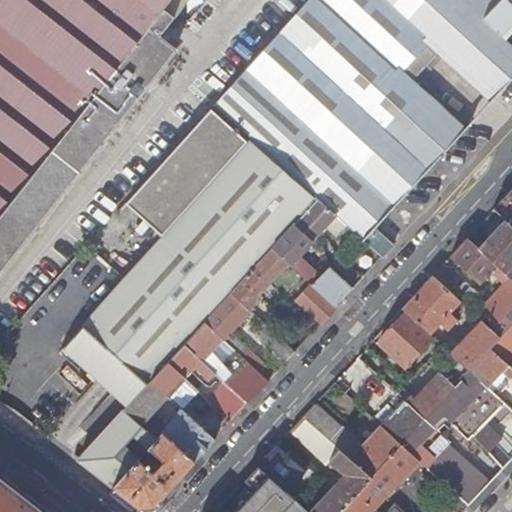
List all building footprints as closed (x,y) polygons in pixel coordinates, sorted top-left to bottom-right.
[(0,0),(0,275),(145,92),(177,52),(160,39),(176,19),(165,10),(172,0),(0,0)] [(311,0),(297,17),(216,106),(231,120),(253,139),(321,201),(338,218),(383,260),(395,247),(377,230),(464,135),(408,85),(397,75),(430,39),(441,49),(496,100),(511,82),(511,48),(499,37),(483,23),(504,0),(311,0)] [(511,23),(511,5),(506,0),(504,0),(483,23),(499,37),(511,23)] [(397,75),(408,85),(441,49),(430,39),(397,75)] [(253,139),(231,120),(227,124),(212,111),(140,191),(128,205),(150,225),(140,235),(146,241),(156,230),(163,237),(253,139)] [(253,144),(137,272),(67,349),(62,355),(65,358),(69,353),(131,408),(155,384),(171,366),(189,346),(209,325),(235,296),(276,251),(318,201),(253,144)] [(506,221),(511,226),(511,191),(495,210),(506,221)] [(338,218),(321,201),(277,250),(290,266),(293,268),(338,218)] [(511,226),(506,221),(479,250),(511,280),(511,226)] [(511,280),(479,250),(468,239),(451,258),(484,289),(488,285),(485,282),(493,273),(506,285),(480,313),(497,329),(511,311),(511,280)] [(235,296),(252,313),(264,299),(261,297),(290,266),(276,251),(235,296)] [(313,287),(338,310),(355,291),(330,269),(313,287)] [(466,307),(433,278),(403,310),(407,314),(432,336),(457,308),(461,312),(466,307)] [(297,302),(323,326),(338,310),(313,287),(312,286),(297,302)] [(250,364),(271,383),(278,374),(240,339),(236,342),(229,336),(252,313),(235,296),(209,325),(225,341),(229,345),(246,360),(250,364)] [(432,336),(407,314),(381,343),(393,354),(401,361),(408,368),(435,340),(432,336)] [(453,356),(471,373),(492,351),(501,340),(483,323),(453,356)] [(189,346),(206,362),(225,341),(209,325),(189,346)] [(259,332),(269,341),(275,334),(265,325),(259,332)] [(511,328),(501,340),(492,351),(507,364),(511,359),(511,328)] [(264,346),(286,366),(297,354),(275,334),(269,341),(264,346)] [(238,376),(243,371),(250,364),(246,360),(242,365),(239,362),(238,363),(224,350),(229,345),(225,341),(206,362),(205,363),(218,375),(226,382),(235,373),(238,376)] [(242,365),(246,360),(229,345),(224,350),(238,363),(239,362),(242,365)] [(189,346),(171,366),(186,381),(194,373),(208,386),(218,375),(205,363),(206,362),(189,346)] [(506,387),(511,392),(511,368),(511,369),(507,364),(492,351),(471,373),(489,389),(503,373),(511,380),(506,387)] [(401,361),(393,354),(390,358),(398,365),(401,361)] [(171,366),(155,384),(170,399),(177,406),(194,388),(186,381),(171,366)] [(227,383),(251,404),(267,387),(250,372),(247,375),(243,371),(238,376),(235,373),(226,382),(227,383)] [(467,505),(470,508),(491,487),(448,447),(451,444),(435,430),(446,418),(472,441),(476,436),(505,471),(511,463),(511,410),(497,397),(489,389),(471,373),(457,389),(443,404),(403,446),(420,462),(452,491),(467,505)] [(489,389),(497,397),(506,387),(511,380),(503,373),(489,389)] [(385,429),(403,446),(443,404),(457,389),(443,376),(420,401),(415,397),(385,429)] [(209,402),(233,424),(251,404),(227,383),(209,402)] [(131,408),(125,413),(143,428),(170,399),(155,384),(131,408)] [(193,421),(216,442),(233,424),(209,402),(193,421)] [(342,451),(374,479),(384,468),(403,446),(385,429),(384,428),(365,449),(316,406),(304,419),(342,451)] [(164,436),(196,465),(216,442),(193,421),(183,412),(167,429),(158,421),(148,433),(158,442),(164,436)] [(125,413),(80,462),(115,490),(141,461),(150,450),(158,442),(148,433),(143,428),(125,413)] [(313,511),(343,511),(350,506),(374,479),(342,451),(304,419),(292,432),(329,467),(332,463),(347,476),(313,511)] [(141,461),(115,490),(140,509),(157,508),(196,465),(164,436),(158,442),(150,450),(163,461),(159,466),(155,463),(150,469),(141,461)] [(279,446),(259,467),(286,491),(309,466),(289,448),(285,452),(279,446)] [(384,468),(400,483),(420,462),(403,446),(384,468)] [(309,511),(286,491),(259,467),(218,511),(309,511)] [(374,479),(350,506),(356,511),(373,511),(400,484),(400,483),(384,468),(374,479)] [(0,511),(46,511),(0,475),(0,511)] [(455,511),(460,511),(467,505),(452,491),(443,501),(455,511)]
